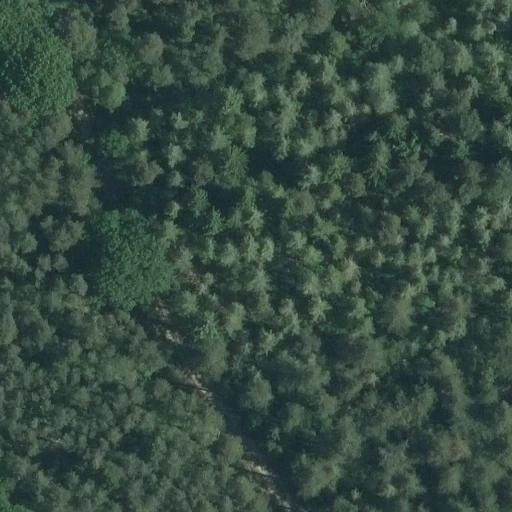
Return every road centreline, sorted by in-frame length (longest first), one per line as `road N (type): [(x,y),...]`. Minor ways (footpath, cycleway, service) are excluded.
road 1 (track): [(296,511),(218,408),(165,319),(50,58),(0,2)]
road 2 (track): [(80,117),(415,0)]
